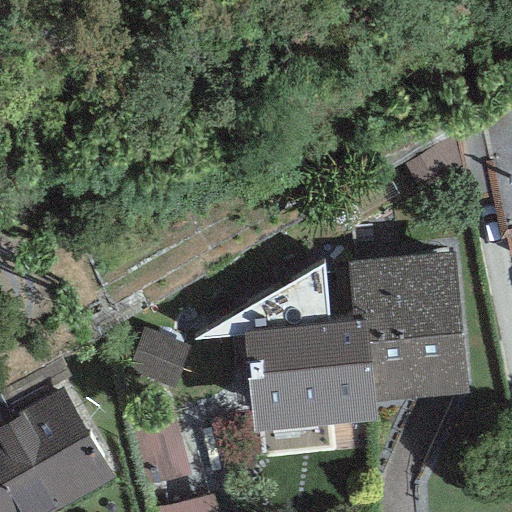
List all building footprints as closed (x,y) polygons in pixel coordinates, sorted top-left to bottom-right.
[(511,262),(511,261),(511,105),(501,112),(481,127),(501,240),(506,239),(511,262)] [(348,263),(353,323),(367,322),(375,404),(467,395),(454,253),(348,263)] [(252,435),(377,421),(375,404),(367,322),(353,323),(328,325),(323,265),(193,341),(243,338),(252,435)] [(0,511),(52,511),(112,481),(63,391),(0,424),(0,511)] [(228,511),(226,500),(163,511),(228,511)]
